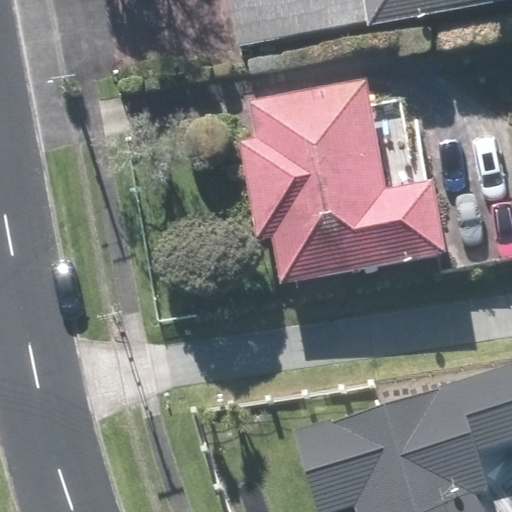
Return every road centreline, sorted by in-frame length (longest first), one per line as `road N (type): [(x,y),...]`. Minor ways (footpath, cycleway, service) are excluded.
road 1 (unknown): [(36,358),(394,312),(511,287)]
road 2 (residential): [(0,168),(70,511)]
